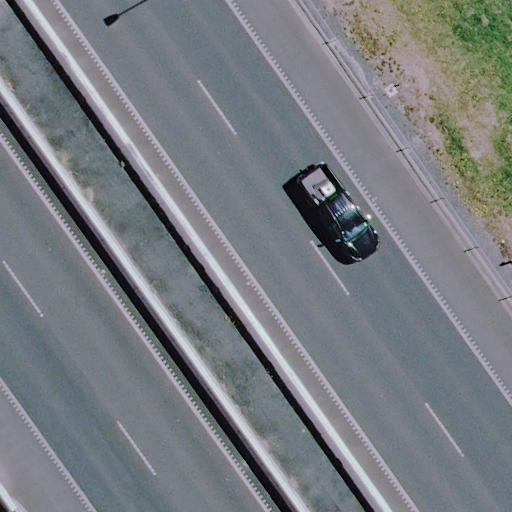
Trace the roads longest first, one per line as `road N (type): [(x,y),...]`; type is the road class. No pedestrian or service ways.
road 1 (motorway): [(139,0),(501,511)]
road 2 (motorway): [(179,511),(0,261)]
